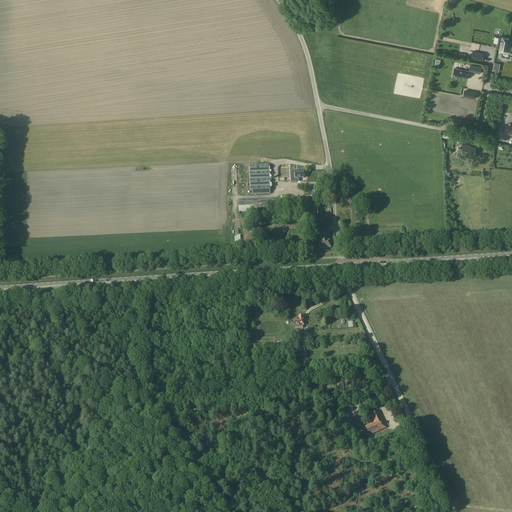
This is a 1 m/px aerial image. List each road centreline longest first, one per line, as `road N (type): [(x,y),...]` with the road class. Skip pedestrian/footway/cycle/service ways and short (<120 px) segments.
road 1 (track): [(389,373),(141,395),(50,511)]
road 2 (primary): [(0,290),(341,266)]
road 3 (unclassified): [(341,266),(311,71),(278,0)]
road 4 (unclassified): [(344,276),(454,511)]
road 5 (primary): [(341,266),(511,255)]
road 6 (track): [(129,409),(159,406),(230,511)]
